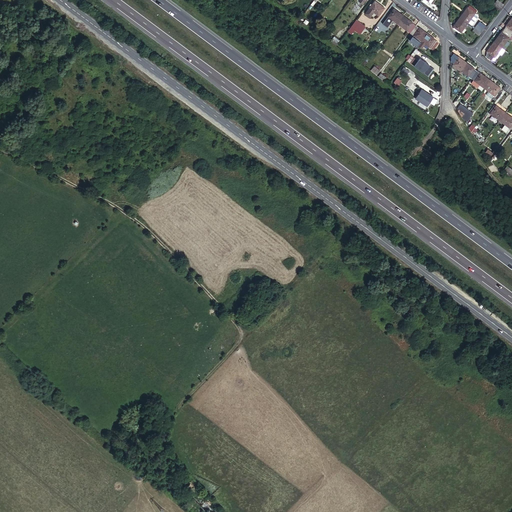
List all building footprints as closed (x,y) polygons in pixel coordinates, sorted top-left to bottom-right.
[(368,9),(364,14),(369,17),(373,12),(378,16),(384,7),(374,0),(371,4),(370,3),(367,7),(368,9)] [(467,8),(460,17),(468,23),(475,14),(471,11),(473,8),(470,5),(468,8),(467,8)] [(391,22),(395,25),(396,23),(402,15),(393,8),(390,12),(389,11),(386,15),(392,20),(391,22)] [(468,23),(472,26),(479,17),(478,15),(476,13),(475,14),(468,23)] [(409,33),(415,25),(412,23),(412,22),(402,15),(396,23),(407,31),(409,33)] [(506,26),(503,30),(511,35),(511,33),(511,16),(505,26),(506,26)] [(468,23),(460,17),(453,27),(454,27),(452,29),(460,34),(468,23)] [(381,18),(372,30),(374,31),(376,29),(377,30),(384,20),(381,18)] [(355,28),(360,32),(363,29),(361,27),(363,25),(356,19),(351,26),(354,28),(355,28)] [(485,26),(479,22),(477,25),(475,28),(481,32),(483,29),(485,26)] [(420,41),(426,33),(419,27),(418,28),(415,25),(409,33),(411,34),(413,35),(410,38),(415,42),(417,38),(420,41)] [(501,32),(493,42),(501,48),(509,38),(511,40),(511,35),(503,30),(501,32)] [(434,39),(426,33),(420,41),(421,42),(418,46),(421,48),(424,44),(433,50),(438,43),(434,40),(434,39)] [(337,44),(341,38),(336,34),(332,40),(337,44)] [(501,48),(493,42),(487,51),(487,57),(492,61),(501,48)] [(458,69),(460,70),(466,63),(454,54),(452,56),(452,62),(453,64),(453,65),(452,68),(457,71),(458,69)] [(413,65),(423,72),(428,65),(429,64),(419,57),(413,65)] [(471,79),(476,71),(473,69),(474,68),(466,63),(460,70),(471,79)] [(376,64),(373,68),(379,72),(381,68),(376,64)] [(428,65),(423,72),(426,75),(431,67),(428,65)] [(484,88),(490,80),(480,73),(480,74),(476,71),(471,79),(474,81),(471,84),(477,88),(480,85),(484,88)] [(501,88),(490,80),(484,88),(488,91),(486,95),(491,99),(494,95),(495,96),(501,88)] [(421,88),(415,97),(427,105),(433,96),(421,88)] [(457,109),(462,118),(468,110),(463,106),(460,105),(457,109)] [(499,121),(505,113),(496,106),(493,109),(492,109),(488,113),(499,121)] [(468,110),(462,118),(468,122),(474,114),(468,110)] [(511,130),(511,129),(511,118),(505,113),(499,121),(505,125),(501,129),(505,132),(508,128),(511,130)] [(501,158),(495,164),(500,168),(505,161),(501,158)] [(511,168),(507,165),(503,171),(510,176),(511,172),(511,168)] [(218,511),(191,483),(185,489),(207,511),(218,511)]
